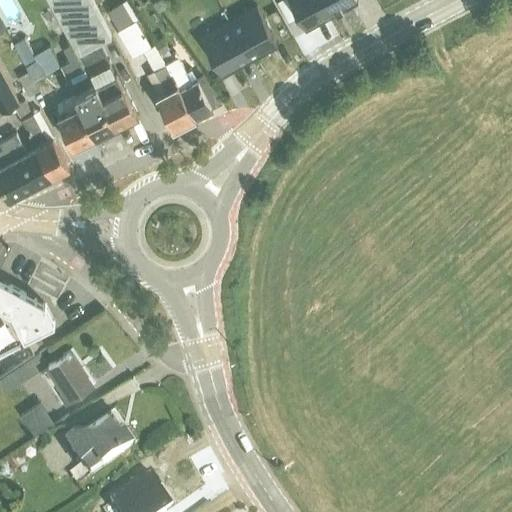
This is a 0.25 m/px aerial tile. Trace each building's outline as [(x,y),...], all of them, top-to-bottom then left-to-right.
[(96,84),(115,129),(139,117),(100,44),(112,37),(92,0),(49,0),(74,44),(96,84)] [(300,18),(289,0),(283,0),(277,3),(289,24),(300,18)] [(289,0),(300,18),(306,31),(333,16),(323,0),(289,0)] [(323,0),(333,16),(359,2),(357,0),(323,0)] [(196,119),(155,43),(151,46),(137,20),(138,19),(127,1),(109,13),(133,57),(143,52),(154,71),(147,75),(159,95),(156,97),(173,129),(174,130),(196,119)] [(230,23),(251,61),(279,46),(258,7),(230,23)] [(251,61),(230,23),(201,38),(223,77),(251,61)] [(25,39),(15,45),(27,66),(37,60),(25,39)] [(155,43),(196,119),(223,105),(204,75),(197,80),(191,70),(187,73),(176,53),(172,56),(169,50),(170,50),(164,39),(155,43)] [(96,84),(74,44),(63,49),(70,61),(61,66),(68,82),(75,95),(96,138),(115,129),(96,84)] [(0,69),(0,111),(2,115),(14,108),(20,104),(0,69)] [(29,72),(19,78),(29,96),(39,91),(29,72)] [(96,138),(75,95),(58,103),(58,117),(56,118),(73,149),(83,144),(84,147),(94,142),(93,139),(96,138)] [(20,104),(14,108),(36,148),(53,178),(71,169),(40,111),(34,114),(26,101),(20,104)] [(0,144),(3,150),(0,151),(0,184),(4,191),(5,191),(9,199),(8,199),(9,201),(42,184),(53,178),(36,148),(25,154),(15,136),(0,144)] [(0,355),(28,341),(26,339),(55,324),(45,305),(11,287),(0,280),(0,355)] [(93,348),(105,358),(119,341),(107,331),(93,348)] [(47,367),(41,371),(61,401),(63,400),(66,404),(93,386),(70,351),(47,367)] [(41,371),(47,367),(39,355),(0,381),(0,387),(6,395),(41,371)] [(40,406),(21,420),(35,441),(55,427),(40,406)] [(111,412),(67,442),(89,475),(133,445),(111,412)] [(25,449),(8,461),(14,469),(26,462),(25,449)] [(151,472),(109,500),(117,511),(163,511),(173,506),(160,487),(162,485),(161,486),(151,472)]
